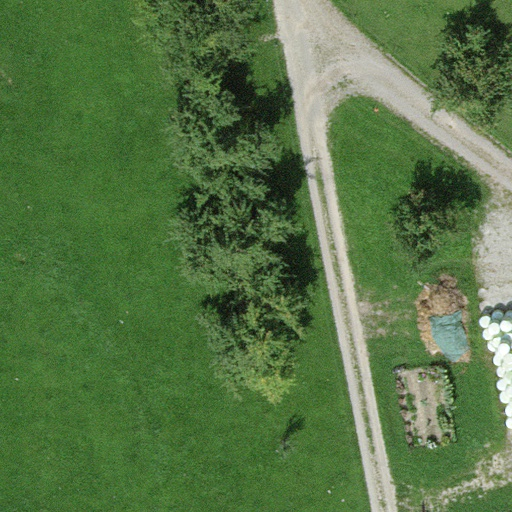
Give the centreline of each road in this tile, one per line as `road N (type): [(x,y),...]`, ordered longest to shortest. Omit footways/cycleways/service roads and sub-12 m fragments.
road 1 (track): [(384,511),(284,0)]
road 2 (track): [(286,8),(511,181)]
